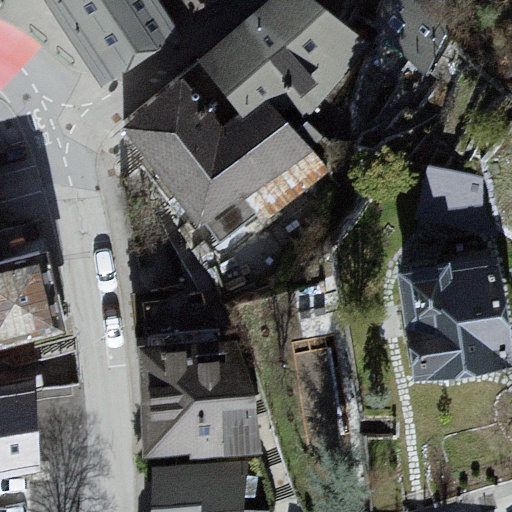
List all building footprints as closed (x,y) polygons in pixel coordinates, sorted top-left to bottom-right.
[(56,0),(104,72),(177,24),(160,0),(56,0)] [(218,0),(190,0),(200,13),(218,0)] [(303,0),(277,0),(196,65),(236,116),(278,93),(295,117),(357,65),(303,0)] [(217,135),(178,85),(130,122),(222,242),(326,173),(277,105),(217,135)] [(437,146),(425,196),(491,213),(503,163),(437,146)] [(0,335),(61,322),(45,250),(5,258),(0,228),(0,335)] [(496,261),(400,275),(415,381),(511,367),(496,261)] [(233,347),(155,345),(155,448),(266,450),(233,347)] [(0,392),(0,468),(39,463),(28,389),(0,392)] [(255,511),(260,481),(164,477),(162,511),(255,511)] [(0,511),(37,511),(37,483),(0,482),(0,511)]
